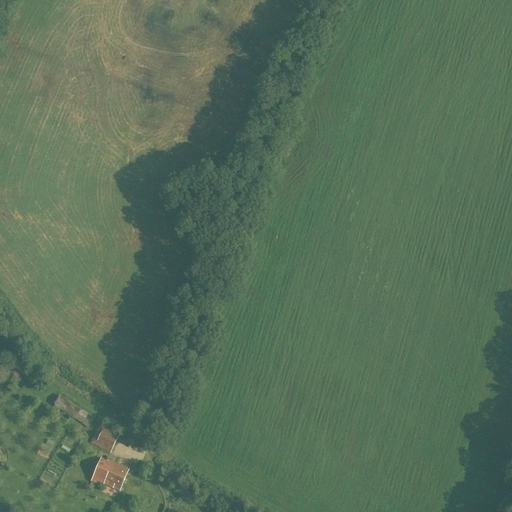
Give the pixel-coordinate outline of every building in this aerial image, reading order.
[(6,369),(17,379),(26,368),(15,359),(6,369)] [(61,395),(53,405),(74,420),(81,409),(61,395)] [(90,443),(110,453),(119,435),(99,425),(90,443)] [(74,447),(79,440),(70,434),(66,441),(74,447)] [(103,485),(119,491),(129,468),(108,459),(108,461),(101,458),(91,481),(102,486),(103,485)]
